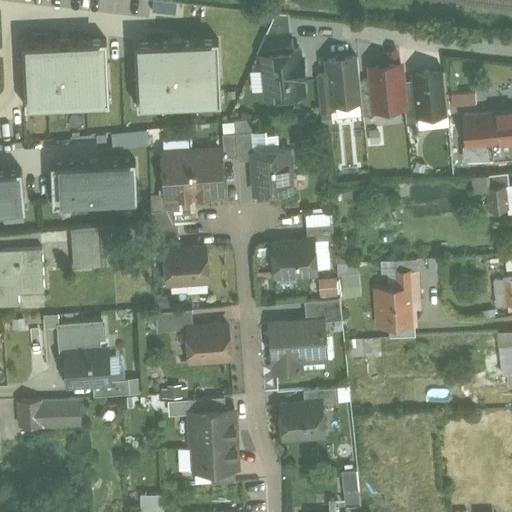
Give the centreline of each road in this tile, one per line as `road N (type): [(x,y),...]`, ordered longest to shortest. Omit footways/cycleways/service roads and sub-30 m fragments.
road 1 (residential): [(277,511),(275,470),(256,426),(244,218)]
road 2 (residential): [(511,53),(353,32)]
